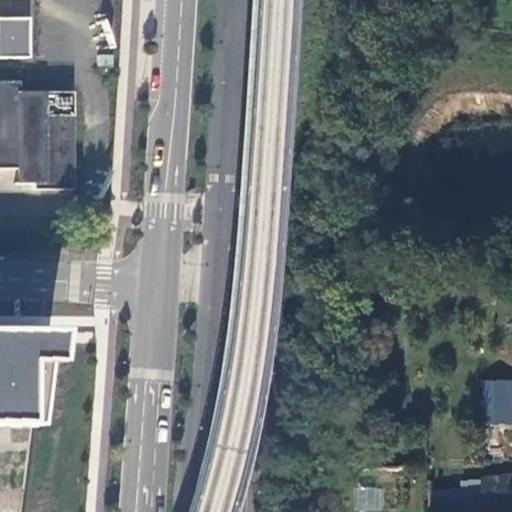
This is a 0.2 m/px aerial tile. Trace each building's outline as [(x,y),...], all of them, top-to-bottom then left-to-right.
[(0,0),(0,57),(32,59),(34,0),(0,0)] [(15,186),(74,187),(77,91),(21,89),(21,84),(0,83),(0,167),(16,168),(15,186)] [(0,425),(21,425),(35,333),(0,332),(0,425)] [(511,396),(511,379),(481,380),(484,424),(511,422),(511,396)] [(456,510),(441,511),(511,511),(511,480),(485,484),(486,498),(456,502),(456,510)] [(456,502),(434,504),(434,511),(441,511),(456,510),(456,502)]
